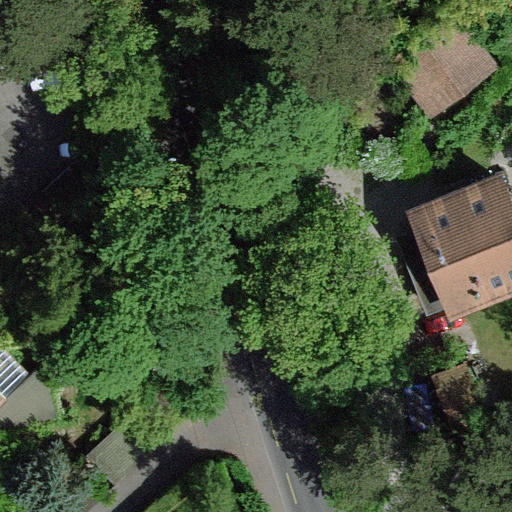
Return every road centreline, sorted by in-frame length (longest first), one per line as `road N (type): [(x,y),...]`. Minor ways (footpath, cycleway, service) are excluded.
road 1 (secondary): [(278,355),(171,0)]
road 2 (residential): [(278,355),(116,511)]
road 3 (secondary): [(327,511),(278,355)]
